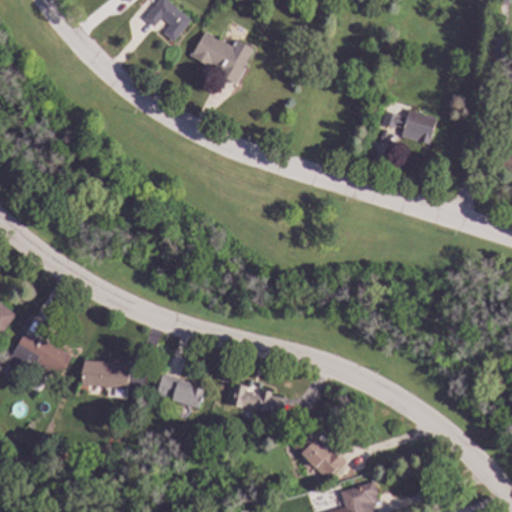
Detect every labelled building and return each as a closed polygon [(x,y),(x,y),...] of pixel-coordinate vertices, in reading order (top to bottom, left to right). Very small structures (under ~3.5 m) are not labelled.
[(165,0),(190,20),(173,42),(162,33),(169,25),(160,18),(152,27),(142,19),(157,0),(165,0)] [(230,46),(234,39),(251,49),(241,68),(243,69),(234,85),(215,74),(216,71),(190,56),(204,32),(230,46)] [(436,120),(428,145),(400,136),(403,128),(395,125),(394,130),(380,125),(384,111),(405,118),(408,111),(436,120)] [(511,172),(496,167),(501,154),(509,156),(511,147),(511,140),(506,138),(511,118),(511,172)] [(0,303),(14,314),(0,334),(0,303)] [(37,342),(40,338),(71,356),(58,377),(50,373),(47,378),(37,373),(41,366),(35,363),(32,367),(25,362),(21,368),(7,360),(22,333),(37,342)] [(111,362),(111,364),(126,365),(125,389),(81,386),(82,360),(111,362)] [(9,368),(5,375),(0,372),(0,370),(3,365),(9,368)] [(205,389),(198,409),(187,406),(187,407),(178,405),(179,403),(154,395),(161,374),(205,389)] [(247,386),(246,392),(259,395),(261,389),(271,392),(270,396),(283,399),(280,415),(242,406),(241,408),(228,405),(234,383),(247,386)] [(328,451),(332,449),(345,462),(325,481),(314,469),(305,477),(288,442),(309,431),(328,451)] [(102,458),(94,459),(92,448),(101,447),(102,458)] [(204,500),(196,502),(195,495),(183,498),(180,484),(200,480),(204,500)] [(376,494),(371,511),(326,511),(344,507),(339,492),(373,481),(376,494)]
